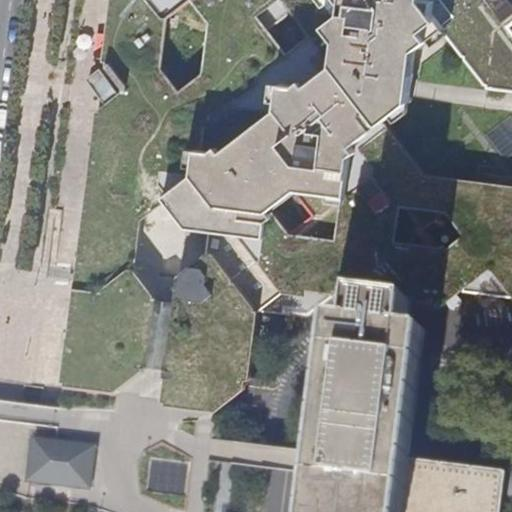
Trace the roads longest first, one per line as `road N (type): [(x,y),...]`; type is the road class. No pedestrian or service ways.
road 1 (residential): [(506,365),(353,344),(330,356),(295,407),(279,511)]
road 2 (residential): [(506,365),(489,322),(511,104)]
